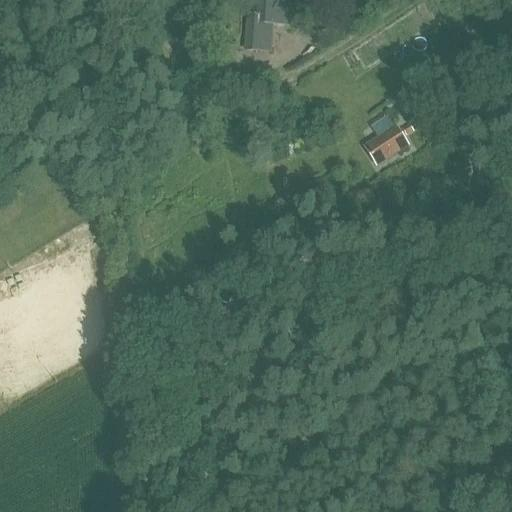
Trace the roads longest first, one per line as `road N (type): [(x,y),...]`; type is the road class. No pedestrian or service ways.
road 1 (track): [(0,153),(115,73),(164,0)]
road 2 (track): [(468,0),(511,134)]
